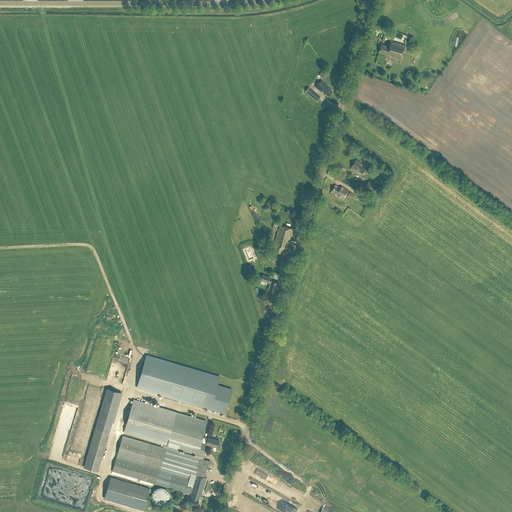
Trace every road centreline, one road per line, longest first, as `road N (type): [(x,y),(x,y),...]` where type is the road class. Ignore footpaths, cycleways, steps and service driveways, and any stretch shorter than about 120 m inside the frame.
road 1 (tertiary): [(222,511),(368,0)]
road 2 (tertiary): [(0,3),(267,0)]
road 3 (track): [(128,392),(137,356),(92,247),(0,248)]
